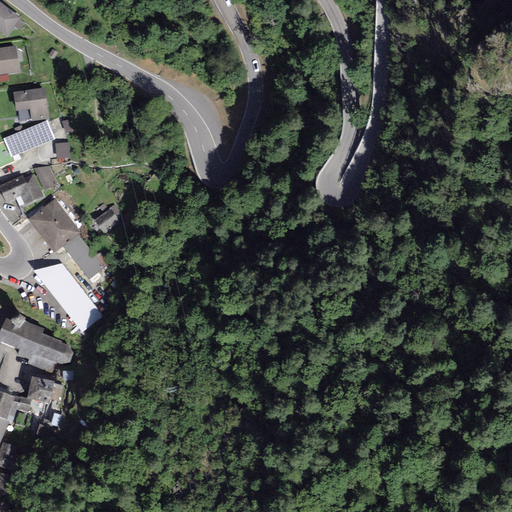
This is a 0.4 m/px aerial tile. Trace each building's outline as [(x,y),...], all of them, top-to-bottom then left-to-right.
[(0,30),(8,36),(21,19),(0,3),(0,30)] [(0,74),(18,72),(15,48),(0,50),(0,74)] [(47,120),(42,91),(14,95),(16,113),(31,111),(33,122),(47,120)] [(69,120),(63,123),(67,134),(74,131),(69,120)] [(4,140),(11,158),(55,140),(48,122),(4,140)] [(69,143),(55,145),(57,160),(71,159),(69,143)] [(49,167),(34,169),(44,191),(58,185),(49,167)] [(20,199),(24,208),(44,198),(31,173),(0,187),(0,189),(7,205),(20,199)] [(28,221),(52,254),(61,248),(75,238),(79,235),(54,202),(28,221)] [(110,209),(96,221),(106,232),(120,220),(110,209)] [(61,248),(91,282),(105,272),(75,238),(61,248)] [(62,264),(35,273),(82,335),(102,320),(62,264)] [(43,330),(8,315),(0,334),(0,344),(18,352),(16,356),(29,362),(27,366),(39,372),(44,361),(60,368),(69,365),(72,358),(68,347),(41,336),(43,330)] [(61,385),(32,380),(28,401),(57,407),(61,385)] [(16,400),(0,393),(0,420),(7,423),(16,400)] [(16,449),(3,446),(0,455),(0,470),(17,475),(21,462),(13,460),(16,449)]
